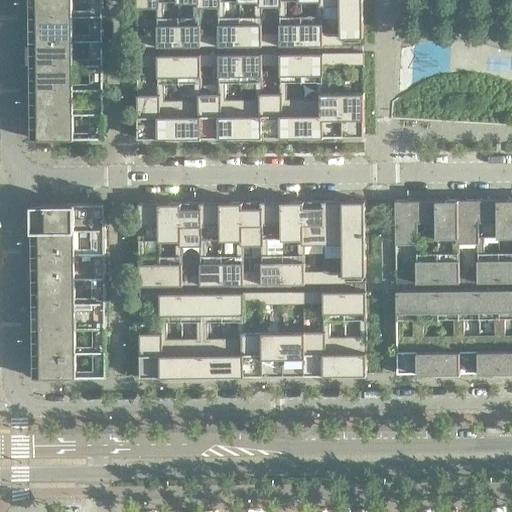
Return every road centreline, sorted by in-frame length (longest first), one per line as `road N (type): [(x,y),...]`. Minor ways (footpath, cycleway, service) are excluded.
road 1 (residential): [(511,400),(28,404),(13,393),(10,378),(8,172)]
road 2 (residential): [(8,172),(511,168)]
road 3 (tertiary): [(97,473),(511,466)]
road 4 (tertiary): [(511,444),(97,447)]
road 5 (residential): [(7,0),(8,172)]
